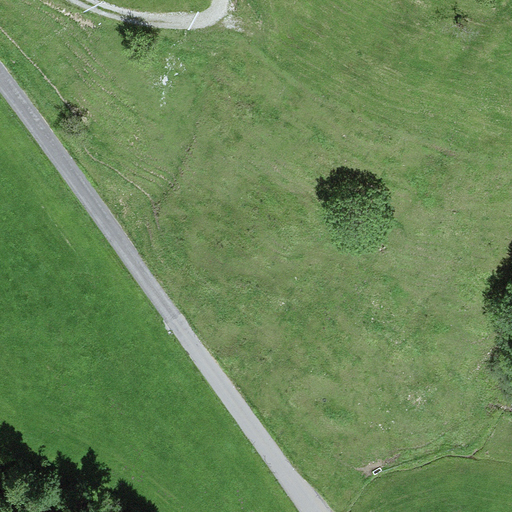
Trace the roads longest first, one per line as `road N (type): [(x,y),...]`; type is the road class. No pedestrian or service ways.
road 1 (unclassified): [(312,511),(0,77)]
road 2 (track): [(221,0),(207,18),(175,22),(83,0)]
